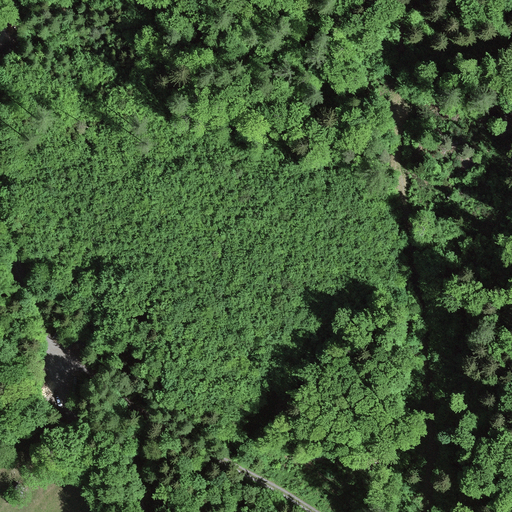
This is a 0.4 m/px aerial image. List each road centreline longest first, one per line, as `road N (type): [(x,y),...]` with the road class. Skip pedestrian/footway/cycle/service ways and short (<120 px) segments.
road 1 (track): [(432,511),(419,301),(399,171),(403,0)]
road 2 (track): [(0,208),(16,274),(69,398),(116,457),(141,511)]
road 3 (track): [(52,354),(315,511)]
